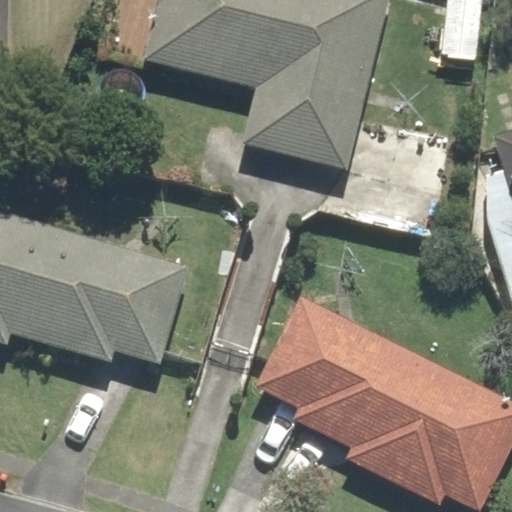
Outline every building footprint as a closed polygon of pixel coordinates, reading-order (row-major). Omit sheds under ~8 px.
[(0,0),(0,66),(5,67),(8,0),(0,0)] [(361,0),(162,0),(144,75),(243,100),(230,153),(345,181),(388,7),(361,0)] [(481,2),(441,1),(439,63),(479,64),(481,2)] [(511,139),(490,146),(502,182),(478,189),(478,230),(505,314),(511,311),(511,139)] [(0,223),(0,355),(2,357),(8,339),(158,383),(189,279),(0,223)] [(419,243),(360,230),(353,266),(411,279),(419,243)] [(511,417),(295,317),(256,401),(301,421),(291,443),(441,511),(474,511),(511,430),(511,417)]
